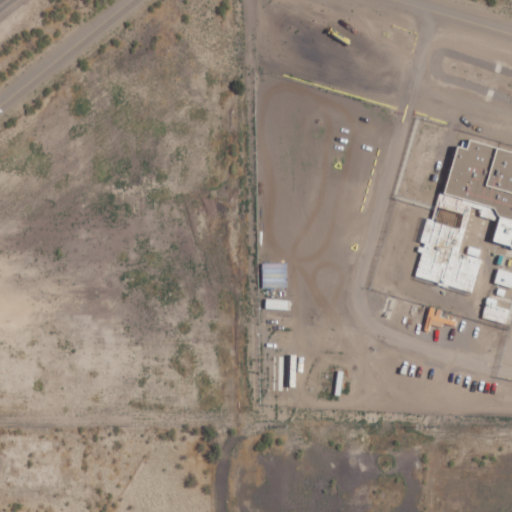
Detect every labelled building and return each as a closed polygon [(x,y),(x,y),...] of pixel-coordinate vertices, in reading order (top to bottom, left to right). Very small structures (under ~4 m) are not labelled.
[(455,205),(511,235),(511,147),(470,148),(470,147),(452,147),(453,196),(463,201),(455,205)] [(481,259),(458,253),(464,227),(426,219),(421,245),(423,245),(415,278),(473,291),(481,259)] [(287,288),(287,263),(263,263),(263,287),(287,288)] [(511,287),(511,271),(499,268),(495,283),(511,287)] [(510,306),(487,301),(483,319),(507,323),(510,306)]
